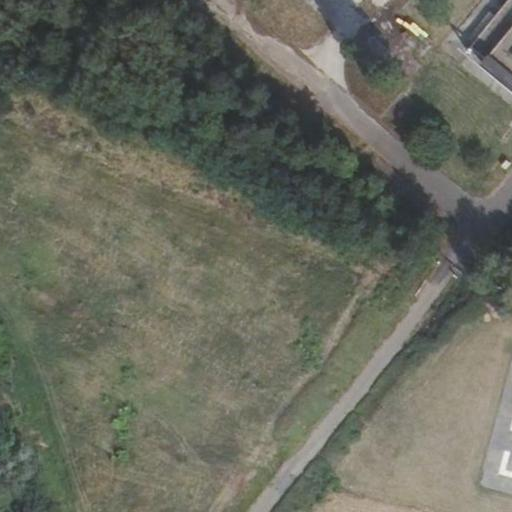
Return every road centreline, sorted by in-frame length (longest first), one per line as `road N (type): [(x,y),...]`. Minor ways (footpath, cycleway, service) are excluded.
road 1 (unclassified): [(263,511),(484,223)]
road 2 (unclassified): [(484,223),(215,0)]
road 3 (track): [(79,511),(51,467),(0,289)]
